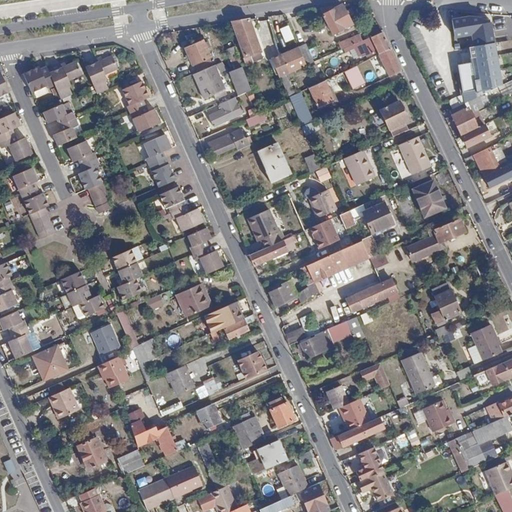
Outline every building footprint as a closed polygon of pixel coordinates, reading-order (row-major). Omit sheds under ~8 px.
[(351,24),(348,17),(353,15),(350,9),(345,11),(342,4),(332,8),(331,5),(318,8),(329,33),(351,24)] [(468,48),(493,43),(490,26),(485,18),(469,16),(453,18),(456,47),(465,46),(468,62),(455,65),(461,96),(447,102),(451,110),(465,103),(478,96),(471,62),(468,48)] [(252,21),(234,24),(249,58),(248,59),(250,66),(258,63),(256,56),(265,52),(252,21)] [(286,42),(295,38),(289,25),(280,28),(286,42)] [(389,49),(381,33),(359,43),(347,48),(353,62),(378,52),(379,54),(389,49)] [(347,48),(359,43),(356,37),(336,45),(338,51),(347,48)] [(197,64),(200,71),(214,66),(211,59),(212,58),(208,49),(211,48),(207,38),(185,47),(193,66),(197,64)] [(511,64),(511,39),(497,42),(502,67),(511,64)] [(501,84),(493,43),(468,48),(471,62),(478,96),(501,84)] [(305,46),(280,56),(288,73),(312,63),(305,46)] [(389,49),(379,54),(388,74),(398,70),(389,49)] [(241,54),(229,59),(231,64),(244,59),(241,54)] [(88,63),(82,66),(94,94),(107,88),(103,80),(105,79),(103,74),(115,69),(109,56),(95,62),(94,60),(88,63)] [(288,73),(280,56),(267,61),(274,79),(288,73)] [(68,85),(66,80),(78,74),(73,61),(57,68),(56,65),(45,70),(52,86),(58,100),(69,95),(66,87),(68,85)] [(355,63),(343,69),(351,88),(363,82),(355,63)] [(226,80),(222,71),(217,73),(214,66),(200,71),(193,74),(204,99),(224,90),(221,82),(226,80)] [(44,67),(38,69),(37,67),(29,71),(21,74),(29,94),(45,86),(46,89),(52,86),(45,70),(44,67)] [(246,67),(232,70),(237,94),(252,91),(246,67)] [(337,75),(329,79),(335,91),(343,88),(337,75)] [(330,98),(323,78),(308,83),(316,103),(330,98)] [(125,107),(128,112),(143,106),(141,100),(147,97),(140,81),(121,89),(129,105),(125,107)] [(299,89),(288,94),(300,123),(311,118),(299,89)] [(376,114),(378,119),(383,116),(392,137),(411,129),(407,119),(409,118),(397,92),(376,101),(381,112),(376,114)] [(230,120),(229,117),(239,113),(233,98),(222,102),(225,109),(208,115),(213,127),(230,120)] [(451,110),(447,112),(459,136),(479,126),(470,107),(467,107),(465,103),(451,110)] [(46,124),(56,120),(58,125),(74,118),(71,113),(65,115),(60,104),(41,113),(46,124)] [(143,106),(128,112),(137,132),(158,122),(152,109),(146,111),(143,106)] [(247,118),(250,127),(268,120),(265,112),(247,118)] [(0,118),(0,141),(13,136),(11,131),(19,127),(13,113),(0,118)] [(75,138),(70,127),(76,124),(74,118),(58,125),(61,131),(52,135),(56,146),(75,138)] [(310,120),(301,124),(306,136),(312,134),(310,130),(313,128),(310,120)] [(479,126),(459,136),(466,151),(490,139),(483,124),(479,126)] [(249,137),(245,138),(241,130),(209,144),(209,146),(206,148),(208,151),(211,149),(214,156),(236,146),(238,150),(252,144),(249,137)] [(164,157),(161,151),(170,148),(164,135),(142,144),(148,157),(146,158),(148,164),(164,157)] [(0,147),(7,145),(14,161),(31,154),(24,138),(15,142),(13,136),(0,141),(0,147)] [(72,162),(77,160),(80,165),(96,158),(94,153),(90,154),(84,140),(66,148),(72,162)] [(427,169),(415,140),(397,147),(409,176),(427,169)] [(291,175),(277,143),(259,151),(268,171),(265,172),(271,184),(291,175)] [(476,161),(483,176),(499,168),(489,147),(464,159),(467,165),(476,161)] [(372,178),(360,151),(339,160),(351,187),(372,178)] [(315,155),(308,156),(309,168),(317,167),(315,155)] [(174,179),(164,157),(148,164),(158,186),(174,179)] [(80,165),(82,171),(76,174),(84,189),(86,188),(101,182),(102,181),(95,166),(99,164),(96,158),(80,165)] [(511,162),(499,168),(483,176),(489,187),(511,175),(511,162)] [(328,166),(317,171),(321,182),(332,177),(328,166)] [(12,177),(20,196),(35,189),(33,184),(36,183),(30,169),(12,177)] [(86,188),(89,195),(104,188),(101,182),(86,188)] [(428,184),(409,192),(420,219),(440,211),(428,184)] [(168,206),(170,211),(186,205),(177,185),(159,194),(165,207),(168,206)] [(104,188),(89,195),(92,201),(104,196),(106,194),(104,188)] [(35,189),(20,196),(28,214),(43,208),(47,207),(41,193),(38,194),(35,189)] [(334,210),(326,190),(307,199),(316,218),(334,210)] [(104,196),(92,201),(97,213),(109,208),(104,196)] [(197,207),(188,210),(186,205),(170,211),(173,218),(178,216),(183,229),(203,221),(197,207)] [(382,206),(359,216),(368,236),(391,226),(382,206)] [(28,214),(31,221),(46,215),(43,208),(28,214)] [(279,241),(275,234),(278,233),(268,210),(247,219),(256,242),(260,240),(264,248),(279,241)] [(46,215),(31,221),(34,228),(48,221),(46,215)] [(48,221),(34,228),(36,233),(51,227),(48,221)] [(330,221),(308,231),(317,250),(338,241),(330,221)] [(454,221),(424,234),(427,240),(404,250),(409,262),(439,250),(436,244),(459,234),(454,221)] [(207,245),(205,240),(211,238),(205,226),(186,234),(191,246),(188,247),(190,252),(207,245)] [(51,227),(36,233),(39,240),(54,233),(51,227)] [(249,253),(254,264),(286,250),(282,240),(279,241),(264,248),(249,253)] [(300,268),(307,285),(370,258),(362,241),(360,242),(300,268)] [(199,257),(205,272),(223,265),(217,250),(210,253),(207,245),(190,252),(193,260),(199,257)] [(118,269),(137,261),(131,248),(113,256),(118,269)] [(137,261),(118,269),(124,283),(137,277),(143,274),(137,261)] [(481,261),(467,267),(473,279),(487,273),(481,261)] [(0,265),(0,288),(10,284),(8,278),(11,277),(5,264),(0,265)] [(62,279),(67,292),(86,284),(80,271),(62,279)] [(124,283),(117,286),(123,299),(142,291),(137,277),(124,283)] [(269,292),(276,306),(298,297),(290,280),(283,283),(284,285),(269,292)] [(389,280),(344,299),(350,312),(395,293),(389,280)] [(199,281),(175,292),(185,315),(206,306),(199,291),(202,290),(199,281)] [(0,312),(17,305),(11,291),(13,290),(10,284),(0,288),(0,312)] [(86,284),(67,292),(73,306),(80,303),(91,298),(86,284)] [(455,314),(442,284),(425,291),(432,305),(428,307),(430,311),(434,309),(435,312),(426,316),(430,324),(455,314)] [(152,310),(166,304),(161,293),(147,300),(152,310)] [(80,303),(86,316),(104,308),(98,295),(91,298),(80,303)] [(235,300),(203,314),(211,332),(223,326),(242,318),(243,317),(235,300)] [(332,307),(335,320),(340,318),(337,305),(332,307)] [(24,322),(21,323),(16,312),(0,319),(0,324),(3,331),(8,329),(10,334),(26,327),(24,322)] [(370,312),(362,314),(364,324),(372,322),(370,312)] [(303,328),(323,325),(322,313),(301,316),(303,328)] [(242,318),(223,326),(228,337),(247,329),(242,318)] [(352,319),(342,323),(351,342),(361,338),(352,319)] [(91,333),(101,356),(120,347),(110,325),(91,333)] [(494,353),(483,326),(464,333),(475,360),(494,353)] [(26,327),(10,334),(13,340),(8,343),(16,361),(35,352),(27,334),(29,333),(26,327)] [(439,327),(429,331),(431,337),(442,332),(439,327)] [(285,336),(288,343),(303,338),(300,330),(285,336)] [(325,332),(299,343),(305,357),(331,346),(325,332)] [(57,347),(34,358),(45,383),(68,372),(57,347)] [(258,350),(238,358),(246,377),(265,369),(258,350)] [(435,383),(421,350),(402,358),(416,391),(435,383)] [(130,380),(119,356),(97,366),(102,375),(104,374),(111,388),(130,380)] [(511,360),(510,357),(471,374),(477,388),(511,372),(511,360)] [(389,381),(380,360),(360,369),(364,378),(375,374),(380,385),(389,381)] [(194,389),(184,367),(165,375),(169,384),(172,383),(178,396),(194,389)] [(214,390),(208,376),(199,381),(205,394),(214,390)] [(325,390),(333,407),(337,405),(347,400),(340,383),(325,390)] [(81,412),(71,390),(51,399),(55,408),(58,407),(64,420),(81,412)] [(368,417),(358,396),(347,400),(337,405),(342,415),(344,415),(349,426),(368,417)] [(483,405),(490,420),(508,412),(511,410),(511,396),(497,403),(496,400),(483,405)] [(407,398),(398,400),(400,407),(409,405),(407,398)] [(439,399),(420,407),(431,430),(452,420),(449,414),(446,414),(439,399)] [(164,417),(184,407),(181,401),(161,411),(164,417)] [(281,402),(266,408),(273,425),(288,418),(281,402)] [(213,405),(198,412),(206,430),(224,422),(220,411),(216,413),(213,405)] [(131,423),(144,418),(141,409),(128,414),(131,423)] [(349,426),(329,435),(333,446),(382,424),(376,413),(368,417),(349,426)] [(246,416),(233,422),(244,444),(258,437),(255,430),(253,431),(246,416)] [(165,457),(178,451),(167,429),(159,432),(156,428),(147,432),(142,421),(130,426),(139,449),(158,442),(165,457)] [(415,429),(407,433),(412,443),(420,439),(415,429)] [(95,435),(77,443),(87,467),(106,459),(95,435)] [(275,438),(255,447),(264,466),(284,456),(275,438)] [(458,455),(451,438),(444,440),(452,458),(458,455)] [(382,468),(372,445),(357,452),(361,460),(352,464),(359,479),(382,468)] [(118,460),(125,476),(145,468),(138,451),(118,460)] [(14,458),(4,462),(8,474),(18,470),(14,458)] [(280,469),(290,492),(296,490),(305,486),(295,462),(280,469)] [(192,465),(165,476),(173,495),(200,483),(192,465)] [(498,465),(482,472),(494,499),(504,494),(511,490),(511,486),(508,477),(504,478),(498,465)] [(385,470),(357,481),(361,491),(373,486),(379,500),(394,493),(385,470)] [(173,495),(165,476),(138,488),(146,506),(173,495)] [(324,504),(315,482),(305,486),(296,490),(306,511),(324,504)] [(225,484),(208,492),(209,495),(196,501),(200,511),(205,511),(215,508),(216,511),(240,511),(237,505),(235,506),(225,484)] [(85,505),(83,506),(85,511),(115,511),(115,510),(113,507),(109,506),(106,507),(101,497),(100,498),(97,491),(82,498),(85,505)] [(290,492),(257,507),(259,511),(269,511),(294,501),(290,492)] [(498,511),(511,511),(504,494),(494,499),(493,499),(498,511)]
